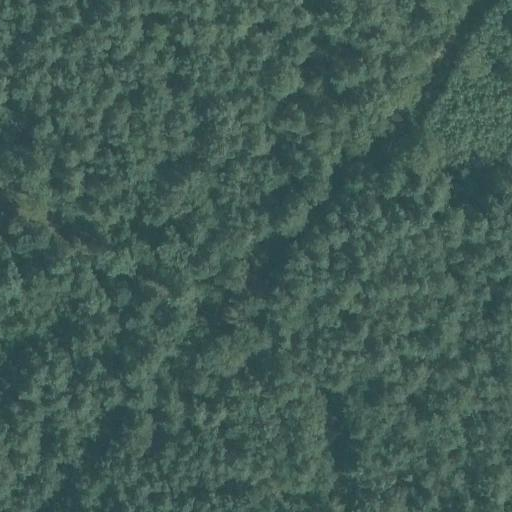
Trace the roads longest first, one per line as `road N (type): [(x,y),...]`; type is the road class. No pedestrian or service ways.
road 1 (track): [(478,0),(411,94),(337,168),(39,511)]
road 2 (track): [(511,483),(339,390),(285,349),(213,318),(0,197)]
road 3 (track): [(339,390),(342,511)]
